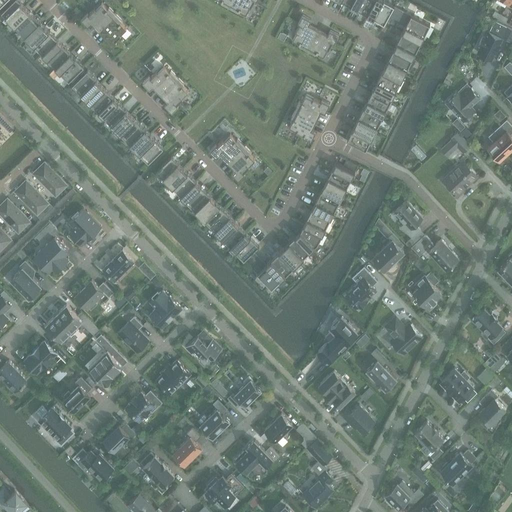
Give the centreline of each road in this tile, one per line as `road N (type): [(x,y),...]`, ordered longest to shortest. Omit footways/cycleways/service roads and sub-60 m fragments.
road 1 (residential): [(46,0),(274,233),(326,139)]
road 2 (residential): [(326,139),(400,175),(484,263)]
road 3 (residential): [(326,139),(374,38),(301,0)]
road 4 (residential): [(0,99),(124,225)]
road 5 (residential): [(4,341),(124,225)]
road 6 (residential): [(203,307),(86,423)]
road 7 (residential): [(283,388),(179,490)]
road 8 (residential): [(421,383),(480,270)]
road 9 (residential): [(283,388),(373,473)]
